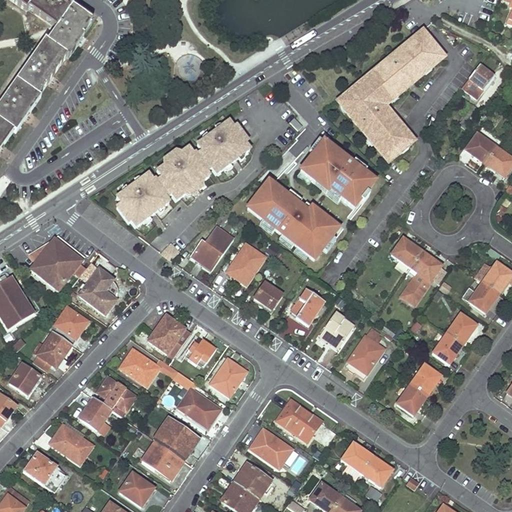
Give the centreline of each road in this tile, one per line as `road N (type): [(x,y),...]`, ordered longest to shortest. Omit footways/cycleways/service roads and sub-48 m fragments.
road 1 (residential): [(97,54),(11,170),(18,178),(31,175),(127,113)]
road 2 (tertiary): [(148,145),(382,0)]
road 3 (residential): [(161,287),(0,455)]
road 4 (residential): [(478,223),(484,190),(467,174),(440,174),(417,217),(455,242)]
road 5 (residential): [(178,511),(278,366)]
road 6 (residential): [(161,287),(278,366)]
road 7 (residential): [(55,206),(161,287)]
